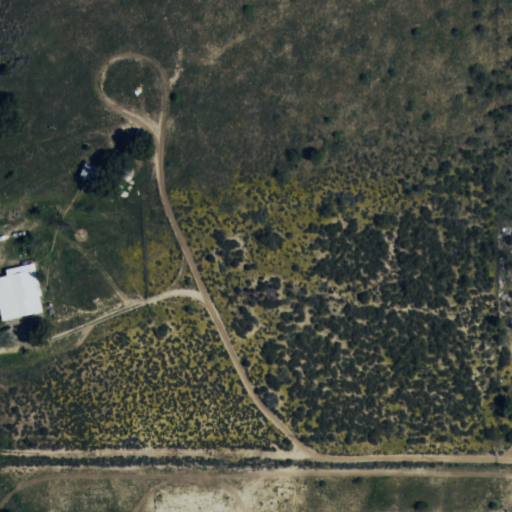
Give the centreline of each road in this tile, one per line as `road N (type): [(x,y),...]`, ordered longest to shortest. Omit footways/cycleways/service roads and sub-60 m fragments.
road 1 (residential): [(511,462),(0,464)]
road 2 (residential): [(417,463),(437,0)]
